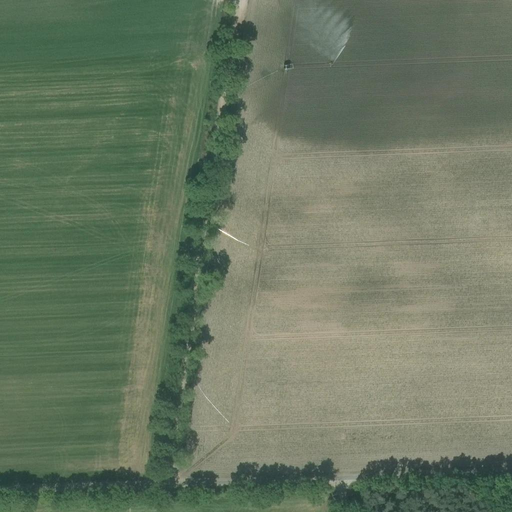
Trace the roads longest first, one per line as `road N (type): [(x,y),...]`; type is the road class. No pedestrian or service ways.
road 1 (unclassified): [(511,470),(0,490)]
road 2 (track): [(163,484),(236,0)]
